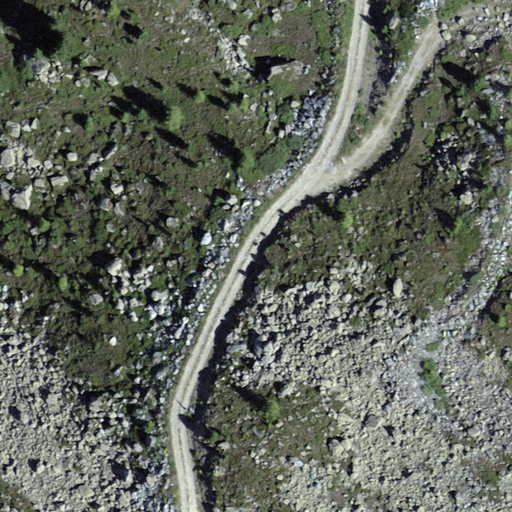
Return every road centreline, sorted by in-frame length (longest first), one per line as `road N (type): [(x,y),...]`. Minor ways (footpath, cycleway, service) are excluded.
road 1 (track): [(430,41),(376,140),(354,165),(303,183),(243,259),(180,401),(188,511)]
road 2 (track): [(511,200),(489,274),(445,349),(453,393),(511,422)]
road 3 (track): [(367,0),(362,54),(329,143),(303,183)]
